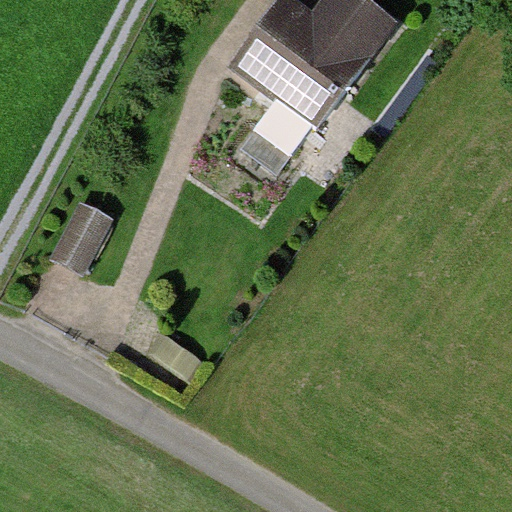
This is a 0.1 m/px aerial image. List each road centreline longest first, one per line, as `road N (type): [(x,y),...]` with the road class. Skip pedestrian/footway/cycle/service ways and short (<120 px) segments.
road 1 (residential): [(309,511),(0,338)]
road 2 (track): [(136,0),(0,248)]
